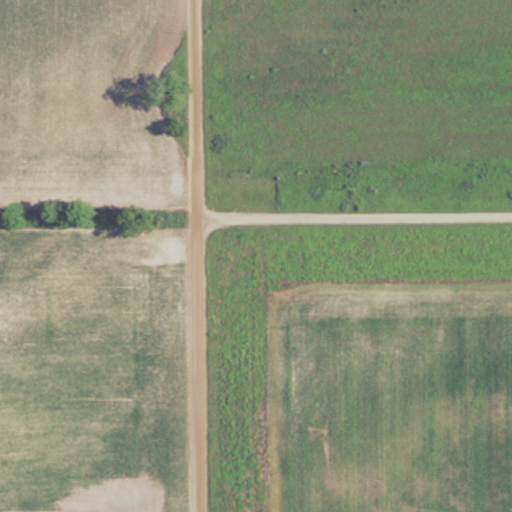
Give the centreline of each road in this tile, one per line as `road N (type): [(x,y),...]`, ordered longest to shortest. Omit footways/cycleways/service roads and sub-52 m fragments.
road 1 (residential): [(204,511),(200,0)]
road 2 (track): [(511,213),(203,219)]
